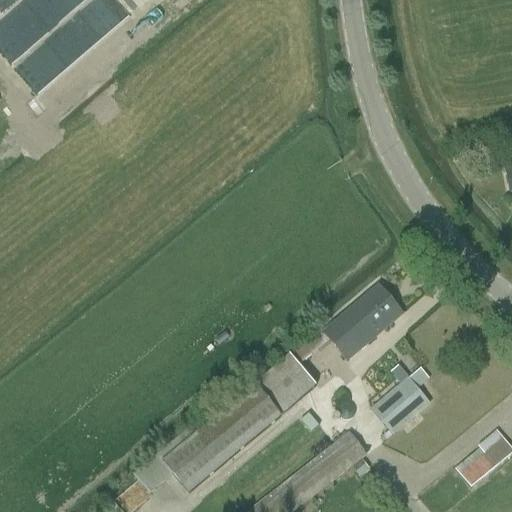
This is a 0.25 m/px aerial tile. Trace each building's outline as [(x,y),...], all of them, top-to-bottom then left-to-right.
[(13,0),(35,24),(62,0),(13,0)] [(120,0),(127,8),(136,0),(120,0)] [(346,362),(401,315),(378,288),(323,335),(346,362)] [(255,388),(163,464),(189,495),(281,418),(315,389),(298,368),(311,357),(301,345),(280,362),(282,364),(255,387),(255,388)] [(400,387),(372,411),(391,436),(400,429),(418,414),(428,405),(416,391),(428,381),(420,371),(419,370),(407,381),(397,369),(389,375),(400,387)] [(346,407),(345,407),(344,407),(343,407),(343,408),(342,408),(341,408),(341,409),(340,409),(340,410),(339,411),(339,412),(339,413),(338,413),(338,414),(338,415),(338,416),(339,417),(339,418),(339,419),(340,419),(340,420),(341,420),(341,421),(342,421),(343,422),(344,422),(345,422),(346,422),(347,422),(348,422),(349,422),(349,421),(350,421),(351,421),(351,420),(352,420),(352,419),(353,418),(353,417),(353,416),(353,415),(354,415),(354,414),(353,414),(353,413),(353,412),(353,411),(352,411),(352,410),(351,409),(350,408),(349,408),(348,407),(347,407),(346,407)] [(318,428),(308,415),(300,422),(310,434),(318,428)] [(479,451),(419,501),(428,511),(440,511),(511,454),(511,452),(497,433),(478,449),(479,451)] [(359,462),(365,456),(349,435),(250,511),(293,511),(351,468),(359,462)] [(359,462),(351,468),(358,477),(366,471),(359,462)]
